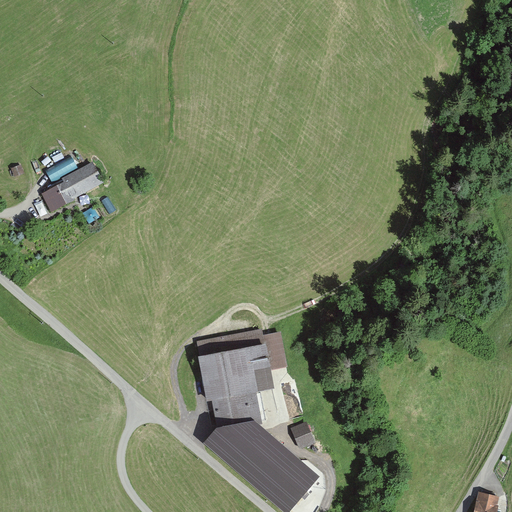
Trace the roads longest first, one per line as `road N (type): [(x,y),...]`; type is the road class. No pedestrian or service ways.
road 1 (unclassified): [(270,511),(0,277)]
road 2 (track): [(142,404),(122,447),(121,470),(147,511)]
